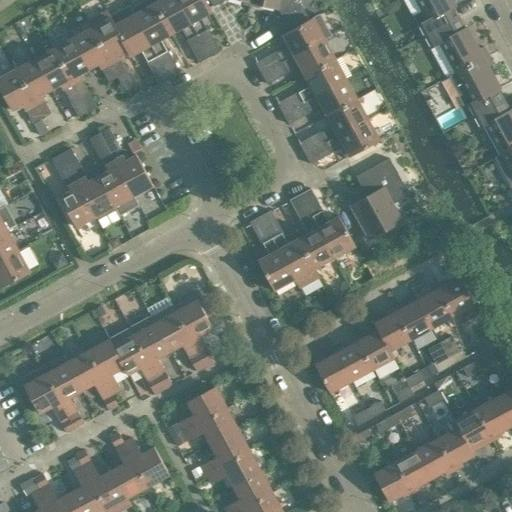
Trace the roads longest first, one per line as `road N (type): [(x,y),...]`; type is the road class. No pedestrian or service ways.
road 1 (residential): [(357,511),(204,223)]
road 2 (residential): [(220,210),(294,169),(235,61),(158,101)]
road 3 (residential): [(0,329),(204,223)]
road 4 (unknown): [(158,101),(116,106),(21,149)]
road 5 (residential): [(220,210),(158,101)]
